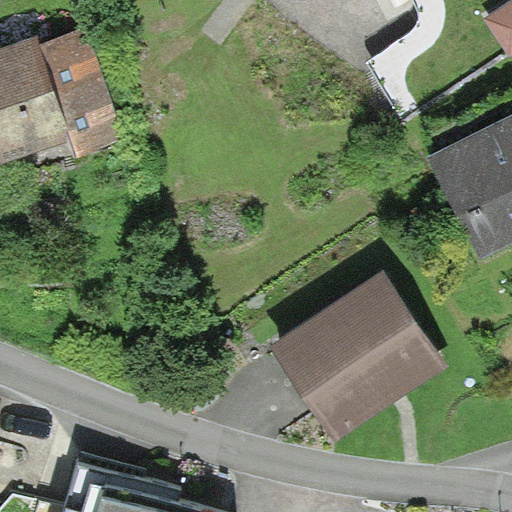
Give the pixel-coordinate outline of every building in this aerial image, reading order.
[(511,0),(499,0),(483,13),(511,51),(511,50),(511,0)] [(0,174),(11,171),(4,151),(73,127),(79,145),(125,129),(86,15),(42,30),(40,21),(0,35),(0,174)] [(511,93),(426,138),(484,249),(511,234),(511,93)] [(0,261),(14,256),(0,216),(0,261)] [(385,252),(269,327),(338,433),(404,390),(454,357),(385,252)] [(232,511),(234,509),(104,468),(97,504),(66,494),(61,511),(232,511)]
